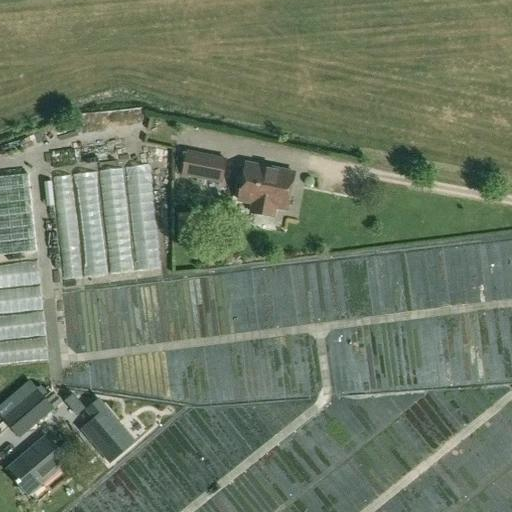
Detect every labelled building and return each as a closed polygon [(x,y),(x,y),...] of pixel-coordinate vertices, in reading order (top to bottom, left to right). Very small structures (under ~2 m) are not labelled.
[(227,160),(187,152),(183,175),(222,182),(227,160)] [(273,217),(275,207),(287,210),(295,173),(246,164),(239,200),(254,203),(252,212),(273,217)] [(62,175),(70,282),(171,275),(168,228),(155,229),(153,198),(154,198),(152,169),(62,175)] [(0,256),(37,252),(28,175),(0,178),(0,256)] [(69,269),(67,235),(53,236),(54,270),(69,269)] [(0,366),(55,362),(47,272),(0,276),(0,366)] [(55,409),(39,390),(4,419),(21,438),(55,409)] [(73,394),(65,402),(69,407),(77,416),(85,408),(73,394)] [(94,420),(82,430),(110,463),(135,442),(99,400),(86,410),(94,420)] [(68,461),(47,437),(8,471),(29,495),(68,461)]
